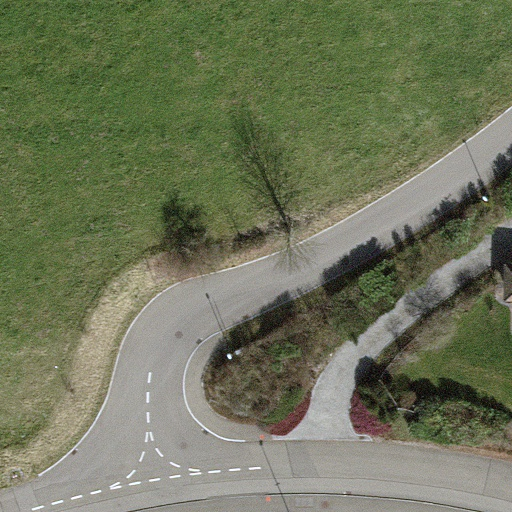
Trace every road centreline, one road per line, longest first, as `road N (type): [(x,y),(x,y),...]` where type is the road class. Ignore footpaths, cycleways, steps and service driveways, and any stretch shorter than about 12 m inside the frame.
road 1 (residential): [(127,480),(137,411),(170,332),(334,264),(511,127)]
road 2 (residential): [(127,480),(331,468),(511,498)]
